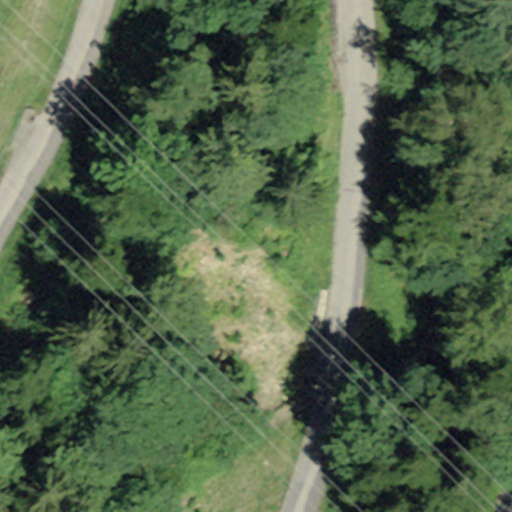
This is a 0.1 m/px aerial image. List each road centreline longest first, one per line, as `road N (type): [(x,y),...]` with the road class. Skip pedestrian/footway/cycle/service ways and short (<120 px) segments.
road 1 (unclassified): [(299,511),(343,326),(355,149),(354,0)]
road 2 (unclassified): [(103,0),(79,69),(0,218)]
